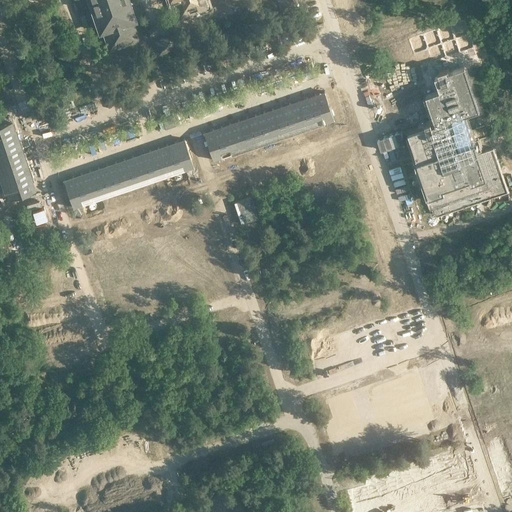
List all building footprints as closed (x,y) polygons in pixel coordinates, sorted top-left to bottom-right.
[(89,0),(100,33),(104,31),(110,49),(138,39),(132,21),(135,20),(128,0),(89,0)] [(170,0),(174,0),(180,16),(208,7),(205,0),(170,0)] [(295,0),(277,0),(282,13),(298,7),(295,0)] [(171,36),(155,41),(159,54),(175,49),(171,36)] [(480,108),(466,68),(466,65),(449,71),(448,68),(438,71),(439,74),(435,76),(439,89),(426,93),(436,122),(433,123),(432,120),(425,122),(426,125),(409,131),(418,156),(413,158),(417,168),(421,166),(438,215),(509,191),(494,148),(480,152),(478,147),(483,145),(479,135),(475,137),(472,128),(486,123),(480,108)] [(324,91),(203,132),(213,160),(333,119),(324,91)] [(12,121),(0,124),(0,165),(8,189),(5,190),(8,199),(35,189),(32,180),(34,180),(17,129),(15,130),(12,121)] [(184,139),(64,180),(73,207),(193,166),(184,139)] [(334,419),(324,423),(326,429),(336,425),(334,419)]
